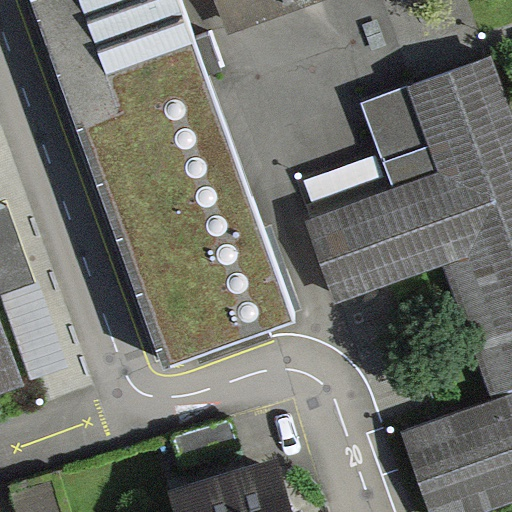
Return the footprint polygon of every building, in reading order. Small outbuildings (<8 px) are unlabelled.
[(183,0),(36,0),(164,357),(295,311),(183,0)] [(348,0),(227,0),(239,36),(348,0)] [(511,84),(503,57),(364,104),(388,175),(311,201),(344,296),(454,258),(503,400),(418,430),(446,511),(475,511),(511,499),(511,84)] [(0,398),(35,386),(0,286),(0,398)] [(321,511),(305,457),(202,487),(209,511),(321,511)]
